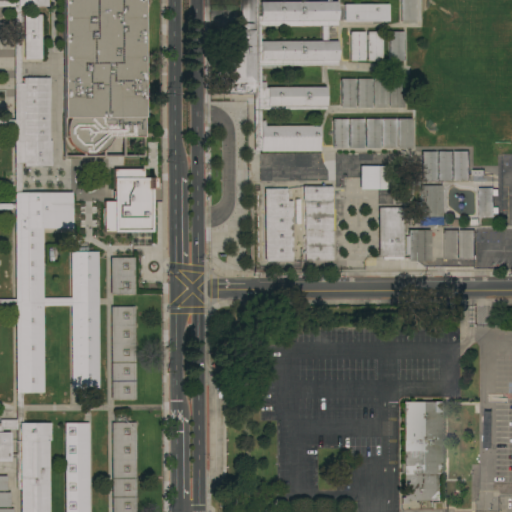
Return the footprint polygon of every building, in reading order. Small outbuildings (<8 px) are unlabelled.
[(0,120),(14,120),(13,7),(0,7),(0,0),(46,0),(46,7),(19,7),(20,83),(23,83),(23,78),(49,78),(49,141),(51,141),(51,166),(23,167),(23,163),(20,163),(20,181),(47,181),(47,192),(71,192),(71,228),(41,228),(42,298),(70,298),(70,251),(97,251),(98,388),(71,389),(71,306),(42,306),(42,393),(21,393),(21,423),(49,423),(50,441),(47,441),(47,511),(19,511),(19,489),(16,489),(16,458),(9,458),(9,461),(0,461),(0,420),(15,420),(15,305),(0,305),(0,120)] [(102,150),(99,152),(96,154),(92,154),(88,154),(83,154),(80,153),(77,151),(74,148),(71,146),(69,143),(67,140),(66,136),(66,132),(66,128),(66,124),(69,118),(62,118),(62,0),(142,0),(143,157),(102,157),(102,150)] [(337,26),(327,26),(327,41),(337,41),(337,66),(260,66),(260,82),(265,82),(265,87),(325,88),(325,110),(260,110),(260,121),(264,121),(264,126),(319,126),(319,152),(260,151),(260,150),(253,150),(253,94),(222,94),(222,70),(224,70),(224,63),(229,63),(229,31),(240,31),(240,24),(253,24),(253,22),(240,22),(240,0),(257,0),(257,16),(260,16),(260,2),(326,2),(326,0),(330,0),(330,2),(337,2),(337,26)] [(399,0),(414,0),(414,23),(400,23),(399,0)] [(387,21),(343,22),(343,4),(387,4),(387,21)] [(22,15),(40,15),(40,60),(23,60),(22,15)] [(366,61),(366,39),(364,39),(364,61),(349,61),(349,32),(364,32),(364,35),(366,35),(366,32),(381,32),(381,61),(366,61)] [(403,61),(388,61),(388,32),(403,32),(403,61)] [(339,79),(354,79),(355,108),(340,108),(339,79)] [(356,79),(371,79),(371,108),(356,108),(356,79)] [(372,108),(372,79),(387,79),(387,108),(372,108)] [(388,108),(388,79),(403,79),(403,108),(388,108)] [(331,119),(346,119),(347,148),(332,149),(331,119)] [(363,148),(348,148),(348,119),(363,119),(363,148)] [(379,148),(364,148),(365,119),(380,119),(379,148)] [(395,148),(380,148),(380,119),(395,119),(395,148)] [(411,148),(396,148),(397,119),(411,119),(411,148)] [(437,181),(436,152),(451,151),(451,181),(437,181)] [(452,181),(452,152),(467,151),(467,181),(452,181)] [(420,152),(435,152),(436,181),(421,181),(420,152)] [(359,166),(396,166),(396,189),(359,189),(359,166)] [(102,232),(102,200),(112,200),(112,170),(143,170),(143,176),(151,176),(151,232),(102,232)] [(263,189),(271,189),(271,186),(281,186),(281,189),(286,189),(286,201),(291,201),(292,261),(264,261),(263,189)] [(331,261),(304,261),(303,201),(302,201),(302,186),(331,186),(331,261)] [(441,217),(419,217),(419,207),(416,207),(416,203),(420,203),(419,186),(441,186),(441,217)] [(477,188),(491,188),(491,187),(496,187),(496,193),(492,193),(492,208),(497,207),(497,213),(492,214),(492,217),(477,217),(477,188)] [(382,208),(382,205),(384,205),(384,208),(402,208),(402,257),(401,257),(401,269),(381,270),(381,257),(377,257),(377,208),(382,208)] [(420,226),(420,218),(442,217),(442,226),(420,226)] [(451,226),(451,219),(458,218),(459,226),(451,226)] [(429,261),(407,261),(407,255),(405,255),(405,236),(407,236),(407,230),(429,230),(429,261)] [(456,230),(456,259),(442,259),(442,230),(456,230)] [(473,260),(458,260),(458,230),(473,230),(473,260)] [(110,295),(110,258),(134,257),(134,294),(110,295)] [(110,307),(134,307),(134,400),(110,400),(110,307)] [(441,474),(436,474),(437,500),(406,500),(406,503),(400,503),(400,498),(403,498),(403,474),(400,474),(400,464),(403,464),(403,402),(441,402),(441,474)] [(64,511),(64,423),(88,423),(88,511),(64,511)] [(135,423),(135,511),(110,511),(110,423),(135,423)] [(0,492),(9,493),(9,507),(0,507),(0,492)]
